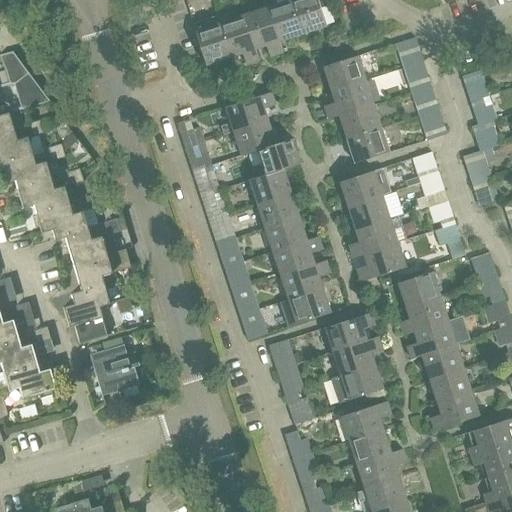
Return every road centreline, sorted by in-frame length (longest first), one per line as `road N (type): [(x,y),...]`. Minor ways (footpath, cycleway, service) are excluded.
road 1 (residential): [(297,511),(274,440),(278,425),(255,356),(243,348),(160,98)]
road 2 (residential): [(112,106),(207,414)]
road 3 (residential): [(511,270),(501,237),(469,218),(447,156),(461,116),(436,42)]
road 4 (residential): [(93,449),(53,321),(0,246)]
